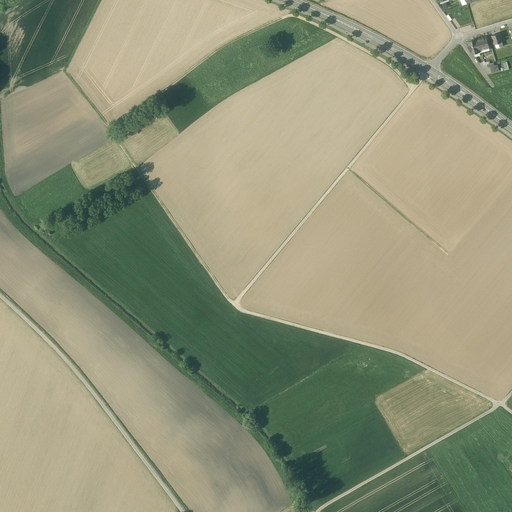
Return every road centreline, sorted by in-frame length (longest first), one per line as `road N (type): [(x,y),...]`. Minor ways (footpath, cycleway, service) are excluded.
road 1 (track): [(500,406),(399,356),(234,307),(428,71)]
road 2 (track): [(234,307),(110,131),(216,52),(283,19)]
road 3 (residential): [(182,511),(80,376),(0,295)]
road 4 (track): [(320,511),(500,406)]
road 5 (primary): [(428,71),(289,0)]
road 6 (track): [(110,131),(70,75),(104,0)]
road 7 (track): [(412,88),(328,32),(283,19)]
